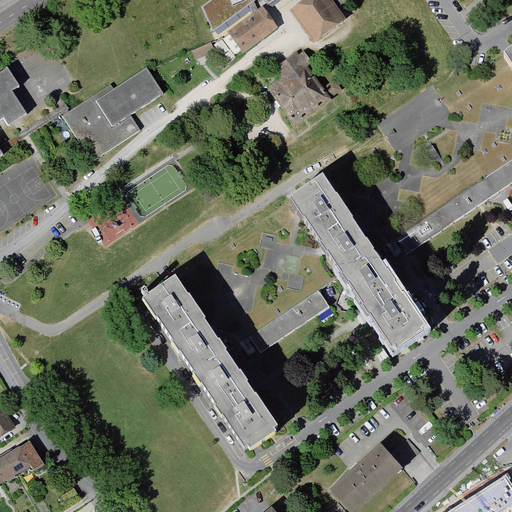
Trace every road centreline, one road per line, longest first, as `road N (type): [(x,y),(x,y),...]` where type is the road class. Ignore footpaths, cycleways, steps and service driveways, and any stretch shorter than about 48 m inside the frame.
road 1 (residential): [(119,511),(61,463),(0,373)]
road 2 (tertiary): [(408,511),(511,416)]
